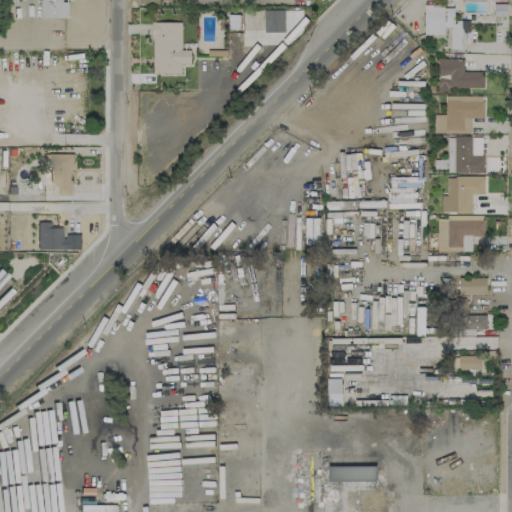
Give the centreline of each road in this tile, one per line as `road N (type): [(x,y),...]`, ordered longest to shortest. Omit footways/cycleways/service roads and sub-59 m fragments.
road 1 (secondary): [(368,0),(0,374)]
road 2 (residential): [(116,0),(114,262)]
